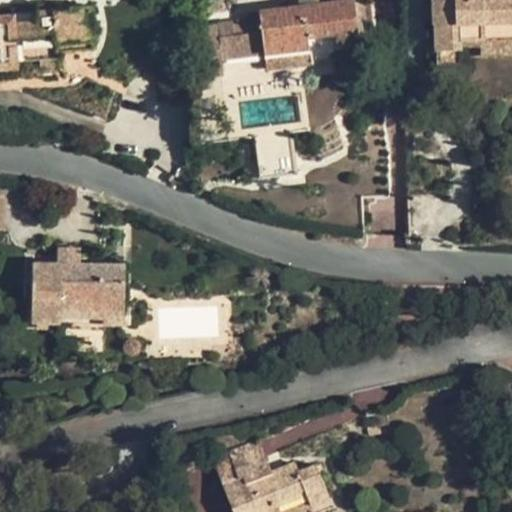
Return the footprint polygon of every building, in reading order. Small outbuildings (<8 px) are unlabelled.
[(360,42),(354,0),(259,12),(260,24),(251,26),(250,19),(217,23),(218,25),(206,27),(208,36),(192,38),(197,79),(223,75),(221,60),(264,55),(266,70),(336,61),(335,55),(349,54),(348,44),(360,42)] [(368,41),(362,0),(354,0),(360,42),(368,41)] [(511,0),(433,0),(433,2),(434,20),(434,26),(436,26),(436,65),(459,63),(459,51),(462,51),(462,42),(480,41),(511,40),(511,0)] [(423,3),(423,20),(434,20),(433,2),(423,3)] [(14,9),(15,17),(0,17),(0,68),(18,67),(17,61),(57,59),(56,45),(92,43),(90,7),(69,8),(69,12),(37,13),(36,7),(14,9)] [(511,40),(480,41),(480,56),(511,55),(511,40)] [(370,60),(368,41),(360,42),(348,44),(349,54),(350,62),(370,60)] [(57,59),(17,61),(18,67),(18,77),(59,75),(57,59)] [(18,67),(0,68),(0,77),(18,77),(18,67)] [(255,136),(261,179),(296,174),(291,131),(255,136)] [(408,198),(447,198),(446,160),(407,161),(408,198)] [(56,248),(56,263),(79,264),(79,248),(56,248)] [(124,318),(126,264),(79,264),(56,263),(33,263),(32,323),(60,324),(60,317),(61,309),(103,310),(102,318),(124,318)] [(61,309),(60,317),(102,318),(103,310),(61,309)] [(382,334),(413,334),(413,316),(382,316),(382,334)] [(217,470),(264,453),(258,440),(211,456),(217,470)] [(264,453),(217,470),(232,511),(323,511),(334,508),(317,465),(299,472),(295,463),(272,472),(264,453)]
